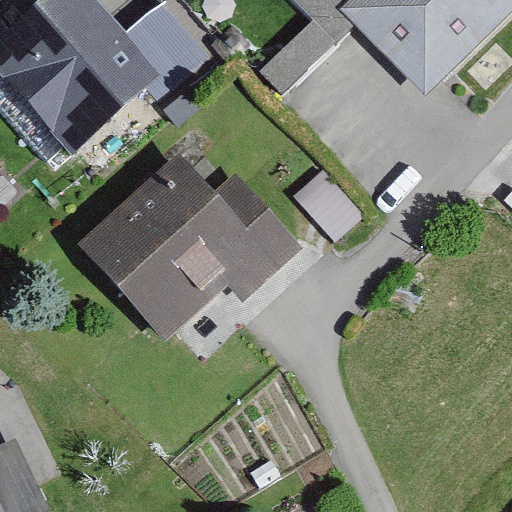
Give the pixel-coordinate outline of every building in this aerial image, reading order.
[(363,0),(349,13),(416,88),(504,10),(495,0),(363,0)] [(50,4),(0,53),(0,89),(69,159),(137,91),(50,4)] [(173,172),(91,249),(163,326),(215,277),(234,297),(283,251),(253,219),(234,237),(173,172)] [(293,196),(332,240),(354,220),(314,177),(293,196)] [(0,511),(38,511),(7,441),(0,444),(0,511)]
